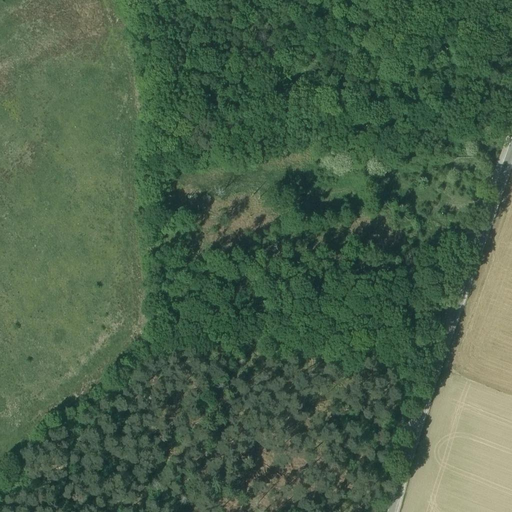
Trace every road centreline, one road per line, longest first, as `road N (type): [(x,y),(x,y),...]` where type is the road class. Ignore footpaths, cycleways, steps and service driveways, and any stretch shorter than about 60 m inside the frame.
road 1 (tertiary): [(391,511),(511,151)]
road 2 (track): [(511,41),(391,0)]
